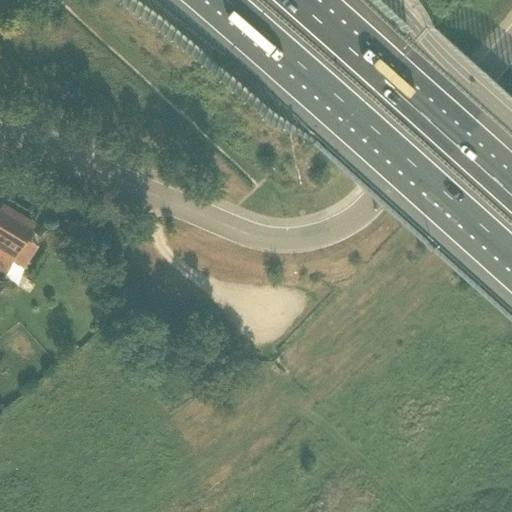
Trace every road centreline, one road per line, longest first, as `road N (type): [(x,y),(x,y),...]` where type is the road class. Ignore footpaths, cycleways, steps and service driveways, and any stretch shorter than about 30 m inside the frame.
road 1 (residential): [(0,139),(250,237),(294,241),(335,230),(374,199),(511,43)]
road 2 (motorway): [(228,0),(511,248)]
road 3 (motorway): [(511,189),(296,0)]
road 4 (track): [(318,401),(511,212)]
road 5 (track): [(431,511),(276,360)]
road 6 (track): [(159,199),(158,240),(276,360)]
